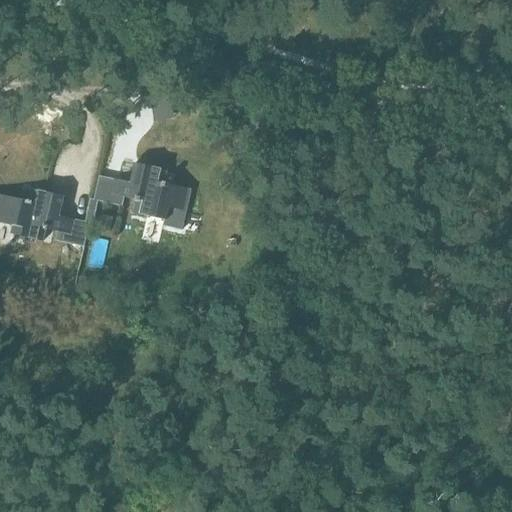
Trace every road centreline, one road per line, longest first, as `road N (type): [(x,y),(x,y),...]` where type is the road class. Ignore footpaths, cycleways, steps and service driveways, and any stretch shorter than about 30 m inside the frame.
road 1 (track): [(511,115),(22,6)]
road 2 (track): [(0,85),(51,89),(74,103),(86,123),(73,204)]
road 3 (track): [(51,89),(141,101),(146,113),(122,151)]
